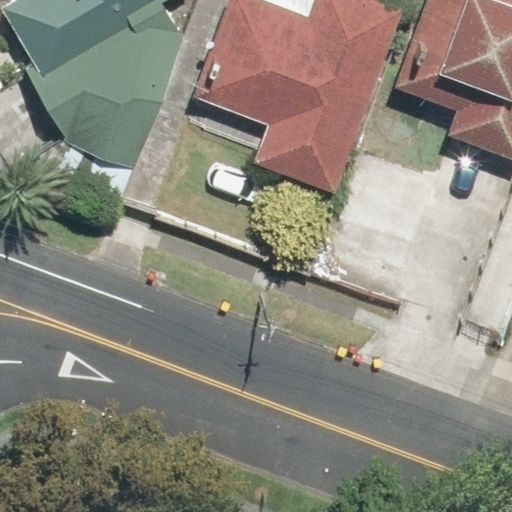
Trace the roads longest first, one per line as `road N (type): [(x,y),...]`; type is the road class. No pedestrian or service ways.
road 1 (residential): [(155,357),(511,477)]
road 2 (residential): [(0,270),(155,357)]
road 3 (residential): [(155,357),(0,359)]
